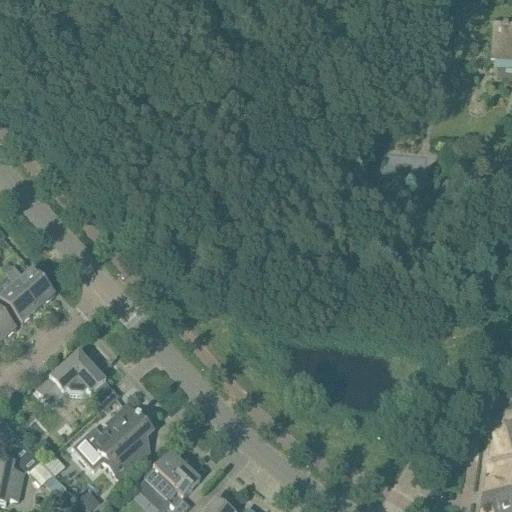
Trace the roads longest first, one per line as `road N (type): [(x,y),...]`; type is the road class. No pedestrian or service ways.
road 1 (residential): [(110,293),(211,407),(291,480),(343,511)]
road 2 (residential): [(392,511),(450,413),(476,385),(511,374)]
road 3 (residential): [(0,168),(110,293)]
road 4 (residential): [(0,390),(110,293)]
